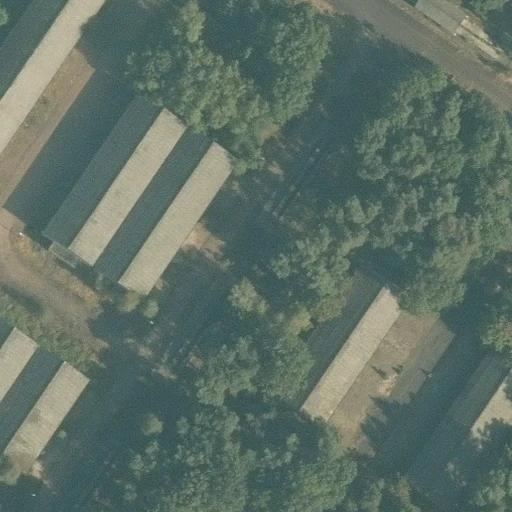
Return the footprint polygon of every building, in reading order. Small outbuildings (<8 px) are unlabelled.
[(0,156),(106,0),(34,0),(0,50),(0,156)] [(450,0),(429,0),(422,11),(461,38),(476,17),(450,0)] [(136,96),(41,237),(53,245),(47,253),(74,271),(80,263),(142,305),(237,164),(136,96)] [(363,433),(432,305),(360,266),(285,404),(338,433),(344,423),(363,433)] [(0,323),(0,461),(24,478),(88,384),(0,323)] [(448,511),(461,511),(511,427),(511,363),(490,351),(409,488),(448,511)]
